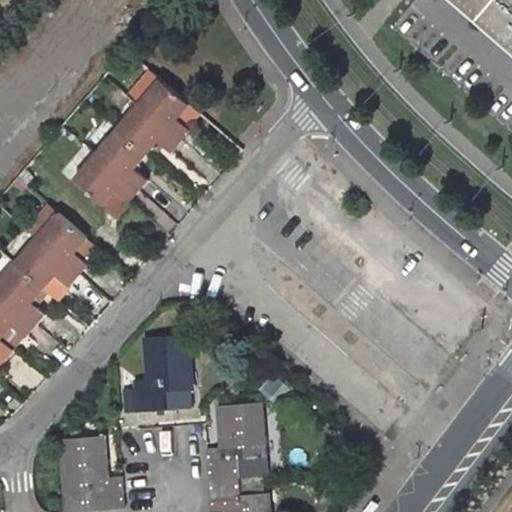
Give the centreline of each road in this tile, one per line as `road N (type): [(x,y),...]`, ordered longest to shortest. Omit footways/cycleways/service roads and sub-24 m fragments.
road 1 (residential): [(324,98),(10,450)]
road 2 (unclassified): [(324,98),(393,172),(511,274)]
road 3 (unclassified): [(511,371),(401,511)]
road 4 (unclassified): [(254,0),(324,98)]
